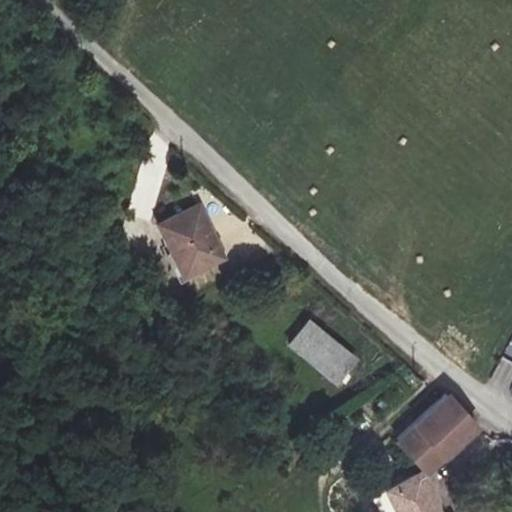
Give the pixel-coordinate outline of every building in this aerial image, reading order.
[(200,211),(156,231),(181,280),(225,261),(200,211)] [(351,358),(307,320),(289,343),(333,380),(351,358)] [(505,395),(511,383),(511,366),(503,361),(489,386),(505,395)] [(409,456),(427,474),(466,439),(478,429),(448,396),(389,449),(400,465),(409,456)] [(436,511),(433,505),(427,474),(385,494),(394,511),(436,511)]
